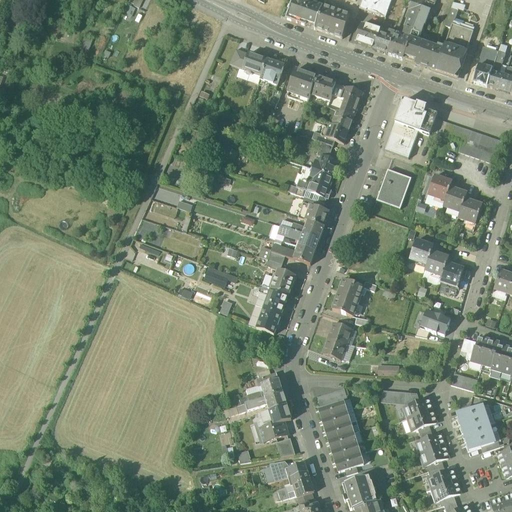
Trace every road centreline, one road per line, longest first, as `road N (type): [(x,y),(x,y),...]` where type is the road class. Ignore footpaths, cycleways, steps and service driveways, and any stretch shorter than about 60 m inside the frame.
road 1 (track): [(7,511),(229,12)]
road 2 (residential): [(392,76),(293,347),(290,377)]
road 3 (tertiary): [(205,0),(392,76)]
road 4 (residential): [(511,172),(468,315)]
road 5 (residential): [(290,377),(438,391)]
road 6 (residential): [(290,377),(333,511)]
road 7 (tertiary): [(392,76),(511,115)]
road 8 (track): [(194,474),(315,455)]
